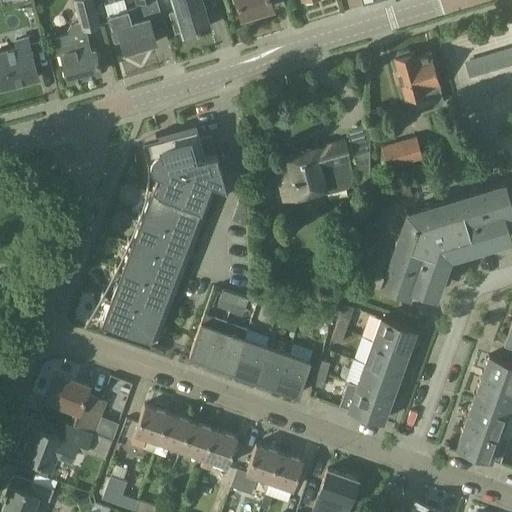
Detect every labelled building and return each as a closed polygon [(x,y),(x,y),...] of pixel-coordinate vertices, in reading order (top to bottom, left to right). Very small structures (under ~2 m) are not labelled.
[(100,70),(94,47),(90,48),(84,28),(99,24),(92,0),(73,0),(79,21),(70,24),(68,28),(69,33),(56,36),(67,79),(100,70)] [(142,0),(134,0),(136,4),(126,8),(126,7),(106,13),(113,36),(119,34),(120,38),(121,38),(125,51),(127,54),(137,51),(137,47),(137,46),(155,41),(142,0)] [(181,32),(182,34),(209,26),(201,0),(171,0),(175,11),(169,13),(175,33),(181,32)] [(271,6),(269,0),(235,0),(240,15),(271,6)] [(0,86),(37,77),(26,37),(13,41),(15,48),(0,51),(0,86)] [(442,103),(437,85),(439,85),(430,51),(414,56),(413,52),(393,57),(408,112),(442,103)] [(483,54),(465,59),(469,76),(488,70),(483,54)] [(347,131),(347,132),(355,161),(368,158),(368,120),(351,124),(350,125),(348,126),(348,127),(347,129),(347,130),(347,131)] [(210,181),(216,183),(219,174),(219,164),(211,135),(192,140),(190,133),(158,141),(161,150),(159,151),(157,151),(155,152),(153,153),(152,155),(151,157),(150,159),(150,161),(150,163),(151,165),(152,167),(154,169),(156,171),(157,171),(150,190),(156,192),(152,202),(147,200),(140,217),(146,219),(142,229),(136,227),(130,244),(136,246),(132,256),(126,254),(119,271),(125,273),(121,283),(116,281),(109,298),(115,300),(111,310),(105,308),(99,325),(104,327),(103,329),(134,340),(135,338),(148,343),(210,181)] [(423,156),(416,134),(380,144),(387,166),(423,156)] [(353,173),(344,140),(288,154),(292,169),(279,173),(286,197),(321,188),(324,191),(345,186),(353,173)] [(503,237),(502,235),(496,212),(505,210),(497,183),(455,195),(458,205),(435,211),(432,202),(406,210),(382,278),(409,287),(411,280),(436,289),(448,254),(503,237)] [(232,301),(235,292),(223,288),(220,297),(232,301)] [(245,305),(248,297),(235,292),(232,301),(245,305)] [(290,304),(287,313),(299,317),(302,309),(290,304)] [(263,312),(275,317),(278,309),(266,305),(263,312)] [(299,317),(312,322),(315,313),(302,309),(299,317)] [(335,327),(344,330),(349,318),(339,315),(335,327)] [(380,317),(372,340),(406,352),(415,329),(380,317)] [(511,319),(503,345),(511,348),(511,319)] [(210,364),(222,331),(200,323),(188,356),(210,364)] [(344,330),(335,327),(330,339),(340,342),(344,330)] [(210,364),(232,372),(244,338),(222,331),(210,364)] [(232,372),(254,379),(265,346),(244,338),(232,372)] [(372,340),(364,363),(398,375),(406,352),(372,340)] [(254,379),(275,387),(287,353),(265,346),(254,379)] [(287,353),(275,387),(297,395),(309,361),(287,353)] [(511,363),(488,355),(480,378),(511,389),(511,363)] [(322,387),(329,362),(319,359),(312,384),(322,387)] [(356,385),(390,397),(398,375),(364,363),(356,384),(356,385)] [(44,399),(77,411),(72,425),(92,432),(104,401),(85,394),(88,386),(54,373),(44,399)] [(511,389),(480,378),(472,401),(506,413),(511,396),(511,389)] [(382,421),(390,397),(356,385),(356,384),(347,381),(339,405),(382,421)] [(472,401),(464,423),(498,436),(498,435),(506,413),(472,401)] [(156,441),(166,413),(143,405),(133,433),(134,433),(130,443),(141,446),(144,437),(145,437),(156,441)] [(174,460),(178,449),(188,420),(166,413),(156,441),(152,452),(174,460)] [(178,449),(201,457),(211,428),(188,420),(178,449)] [(498,436),(464,423),(456,447),(499,462),(507,438),(498,435),(498,436)] [(55,452),(71,458),(76,445),(85,449),(91,434),(65,425),(60,437),(32,427),(22,455),(30,459),(27,469),(45,476),(55,452)] [(208,469),(211,460),(226,465),(236,437),(211,428),(201,457),(202,457),(199,465),(208,469)] [(245,472),(257,476),(269,480),(278,452),(255,444),(246,469),(245,472)] [(302,461),(278,452),(269,480),(292,488),(302,461)] [(252,491),(257,476),(245,472),(246,469),(237,466),(230,484),(252,491)] [(344,511),(356,479),(327,469),(311,511),(344,511)] [(102,496),(134,509),(138,498),(122,492),(127,479),(110,473),(102,496)] [(0,511),(28,511),(35,496),(48,501),(53,488),(32,480),(27,492),(11,485),(0,511)] [(95,499),(91,511),(108,511),(111,504),(95,499)] [(439,511),(441,509),(436,507),(437,504),(436,501),(429,499),(426,500),(425,503),(413,499),(408,511),(439,511)]
